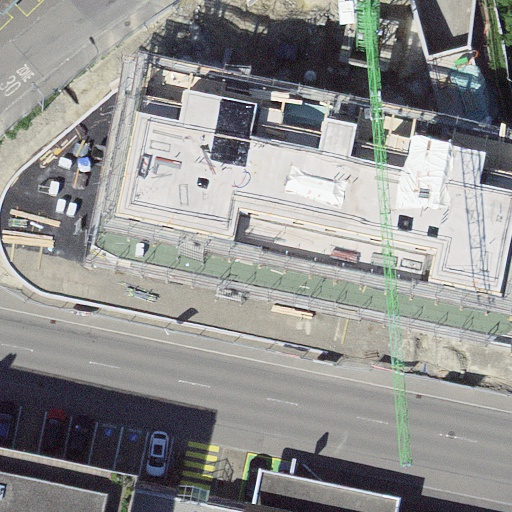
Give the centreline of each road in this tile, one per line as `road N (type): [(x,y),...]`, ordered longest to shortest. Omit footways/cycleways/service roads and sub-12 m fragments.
road 1 (secondary): [(511,447),(0,344)]
road 2 (residential): [(0,80),(109,0)]
